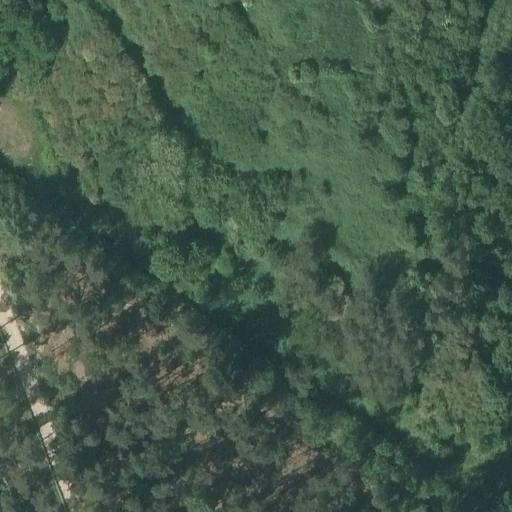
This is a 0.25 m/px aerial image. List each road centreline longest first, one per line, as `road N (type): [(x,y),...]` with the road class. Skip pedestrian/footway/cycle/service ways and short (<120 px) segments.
road 1 (track): [(80,511),(0,292)]
road 2 (track): [(199,138),(100,0)]
